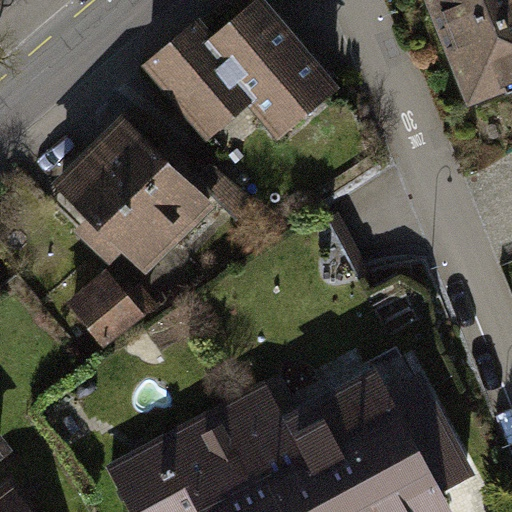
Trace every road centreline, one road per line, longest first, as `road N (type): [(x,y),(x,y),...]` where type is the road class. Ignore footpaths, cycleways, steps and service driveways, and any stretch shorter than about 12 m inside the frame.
road 1 (residential): [(511,381),(349,0)]
road 2 (unclassified): [(0,112),(136,0)]
